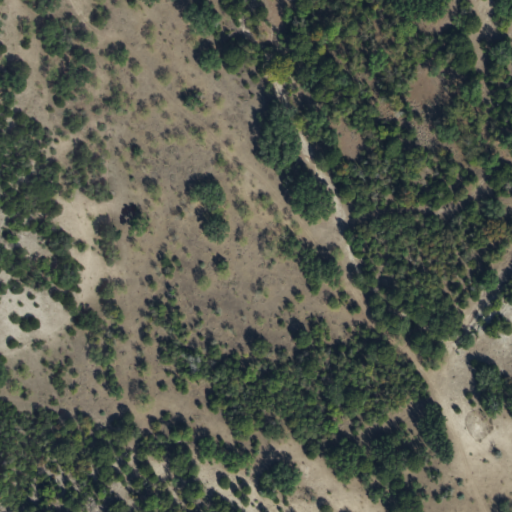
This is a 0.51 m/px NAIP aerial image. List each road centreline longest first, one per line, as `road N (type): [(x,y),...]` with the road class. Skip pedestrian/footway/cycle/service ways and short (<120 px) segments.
road 1 (residential): [(469,511),(320,264),(97,71),(50,0)]
road 2 (residential): [(320,264),(429,220),(511,152)]
